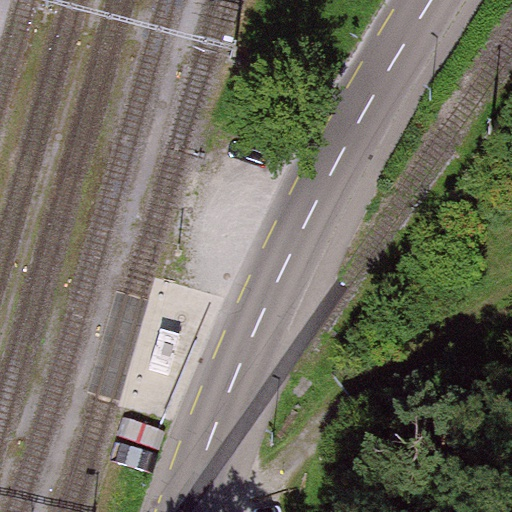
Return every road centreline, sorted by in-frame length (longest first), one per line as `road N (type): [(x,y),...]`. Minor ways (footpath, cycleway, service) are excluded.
road 1 (secondary): [(188,511),(324,189),(443,0)]
road 2 (track): [(252,511),(344,393),(375,375),(423,364),(511,300)]
